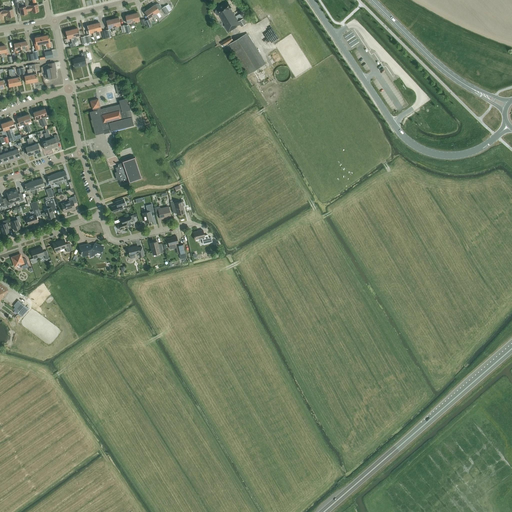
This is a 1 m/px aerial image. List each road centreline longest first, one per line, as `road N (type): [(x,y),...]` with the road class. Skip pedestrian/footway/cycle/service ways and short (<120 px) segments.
road 1 (tertiary): [(310,0),(413,145),(464,154),(499,134)]
road 2 (trunk): [(324,511),(511,349)]
